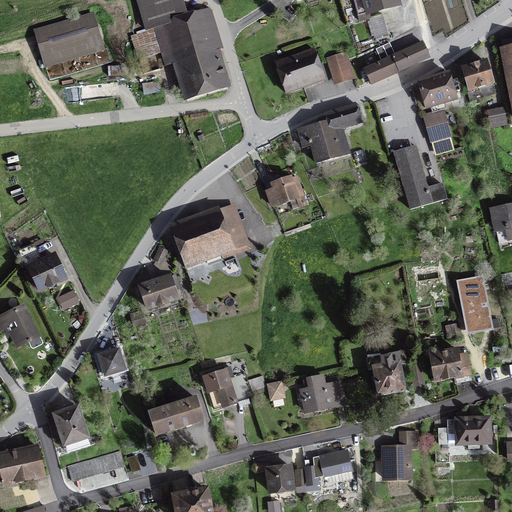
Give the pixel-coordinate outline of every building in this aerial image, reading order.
[(138,0),(147,31),(154,29),(184,20),(184,19),(178,0),(138,0)] [(370,18),(368,13),(398,5),(396,0),(353,0),(360,21),(370,18)] [(45,67),(103,50),(93,14),(35,31),(45,67)] [(203,14),(184,19),(184,20),(154,29),(159,44),(169,41),(181,81),(178,82),(179,87),(182,86),(186,98),(227,86),(216,51),(214,52),(203,14)] [(369,19),(375,38),(388,34),(383,15),(369,19)] [(366,69),(371,84),(421,61),(418,56),(427,52),(423,43),(366,69)] [(376,49),(381,60),(395,54),(389,43),(376,49)] [(275,64),(286,93),(325,79),(314,50),(288,59),(275,64)] [(345,54),(336,57),(343,80),(353,77),(345,54)] [(486,62),(463,70),(469,91),(467,92),(470,102),(496,94),(486,62)] [(108,67),(108,76),(123,74),(123,65),(108,67)] [(419,83),(427,108),(456,99),(454,93),(460,91),(457,80),(451,82),(448,74),(419,83)] [(157,82),(143,84),(145,93),(159,91),(157,82)] [(327,122),(330,131),(342,128),(357,123),(355,116),(359,114),(357,105),(325,115),(327,122)] [(488,112),(491,127),(509,124),(506,108),(488,112)] [(449,135),(442,112),(425,116),(430,132),(428,132),(431,140),(432,140),(449,135)] [(330,131),(327,122),(299,130),(304,148),(304,147),(304,146),(311,144),(317,163),(349,154),(342,128),(330,131)] [(447,199),(443,185),(428,189),(417,150),(395,157),(410,210),(447,199)] [(290,180),(290,179),(273,185),(274,189),(266,192),(271,206),(296,198),(300,207),(306,205),(297,178),(290,180)] [(511,205),(492,210),(499,243),(511,240),(511,205)] [(170,227),(186,268),(247,245),(233,206),(219,211),(219,209),(170,227)] [(39,291),(65,279),(55,256),(39,263),(37,259),(40,257),(35,247),(21,253),(39,291)] [(160,247),(154,261),(161,264),(167,251),(160,247)] [(140,287),(148,309),(177,299),(174,291),(180,289),(175,275),(140,287)] [(462,297),(466,316),(469,316),(472,334),(483,332),(483,333),(491,332),(482,286),(462,290),(463,297),(462,297)] [(41,342),(38,336),(37,336),(23,307),(0,318),(0,329),(8,325),(18,346),(27,341),(28,342),(30,342),(32,347),(34,347),(41,344),(41,342)] [(135,327),(145,324),(142,313),(131,316),(135,327)] [(460,336),(458,328),(451,329),(453,338),(460,336)] [(468,364),(466,350),(457,351),(457,350),(443,353),(442,348),(430,351),(431,355),(430,355),(435,381),(454,378),(455,383),(472,380),(469,364),(468,364)] [(112,353),(100,356),(106,375),(124,370),(118,351),(116,351),(115,349),(111,350),(112,353)] [(369,370),(375,369),(380,396),(404,391),(399,364),(402,364),(399,352),(366,358),(369,370)] [(251,391),(248,381),(245,373),(241,375),(240,374),(228,378),(225,370),(204,377),(215,409),(248,399),(247,393),(251,391)] [(421,370),(412,372),(415,389),(425,387),(421,370)] [(260,393),(267,390),(263,376),(248,381),(251,391),(259,389),(260,393)] [(322,377),(309,380),(311,389),(301,391),(305,411),(324,407),(325,409),(338,407),(335,392),(338,392),(336,384),(324,386),(322,377)] [(271,400),(284,397),(281,382),(268,385),(271,400)] [(160,411),(159,410),(149,413),(156,435),(203,420),(196,399),(160,411)] [(78,407),(54,415),(64,445),(88,438),(78,407)] [(438,428),(439,444),(468,444),(468,450),(479,449),(479,444),(489,444),(489,420),(447,420),(448,428),(438,428)] [(409,448),(416,448),(416,432),(401,433),(401,447),(384,448),(385,479),(410,479),(409,448)] [(37,447),(0,455),(0,467),(3,482),(4,485),(44,476),(37,447)] [(349,462),(354,460),(352,450),(320,457),(320,458),(315,459),(316,469),(307,470),(308,485),(317,484),(317,476),(324,475),(324,476),(351,470),(349,462)] [(68,467),(72,481),(124,466),(120,452),(68,467)] [(132,472),(140,470),(136,456),(128,459),(132,472)] [(294,473),(291,473),(290,466),(271,469),(270,462),(256,464),(257,471),(267,469),(270,492),(293,489),(292,481),(295,480),(294,473)] [(304,470),(296,471),(298,486),(305,485),(304,470)] [(210,511),(206,490),(174,496),(177,511),(210,511)] [(268,502),(270,511),(279,510),(278,501),(268,502)]
